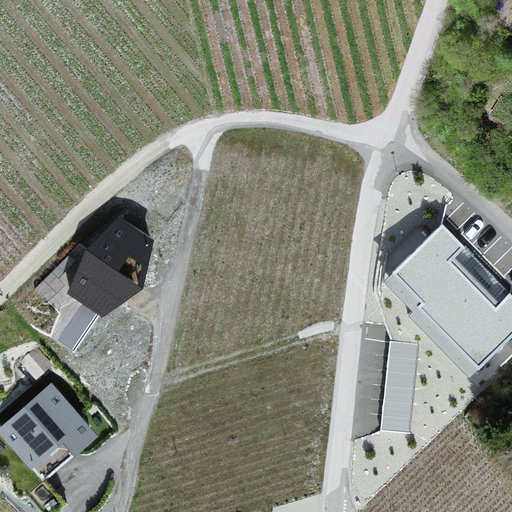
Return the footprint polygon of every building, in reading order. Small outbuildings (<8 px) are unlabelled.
[(503,122),(511,107),(511,102),(502,96),(490,113),(503,122)] [(150,241),(120,223),(89,253),(73,292),(104,312),(139,285),(150,241)] [(511,335),(511,293),(441,224),(394,272),(425,302),(418,309),(479,369),(511,335)] [(413,428),(416,336),(387,335),(384,427),(413,428)] [(94,437),(51,390),(3,434),(33,466),(61,441),(75,455),(94,437)]
